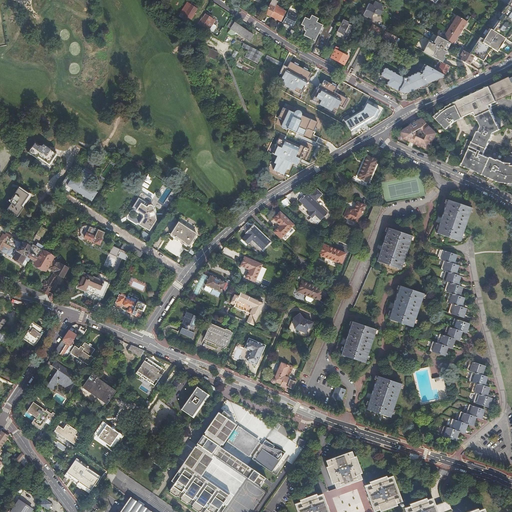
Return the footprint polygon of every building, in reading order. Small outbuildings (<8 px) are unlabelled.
[(502,14),(504,15),(511,20),(511,0),(510,0),(502,13),(502,14)] [(188,2),(185,6),(188,8),(184,13),(190,16),(193,11),(194,12),(197,8),(191,3),(188,2)] [(269,4),(265,13),(271,15),(274,8),(275,7),(272,6),(271,5),(269,4)] [(368,4),(362,15),(370,19),(371,19),(376,9),(368,4)] [(274,8),(271,15),(281,21),(287,9),(283,7),(281,11),(277,9),(274,8)] [(288,11),(283,21),(293,26),(298,16),(295,15),(295,14),(292,12),(292,13),(288,11)] [(214,19),(212,18),(205,13),(202,17),(204,18),(201,23),(206,27),(209,22),(211,23),(214,19)] [(507,39),(507,40),(511,34),(511,33),(511,20),(504,15),(500,21),(498,20),(497,22),(499,23),(494,29),(493,31),(507,39)] [(317,33),(320,35),(326,22),(323,21),(322,25),(316,22),(317,19),(311,16),(309,20),(304,18),(301,24),(305,26),(304,27),(304,28),(304,30),(306,31),(304,35),(314,40),(317,33)] [(459,17),(450,30),(460,35),(461,34),(463,31),(464,30),(466,28),(469,24),(459,17)] [(231,19),(227,26),(249,41),(254,34),(231,19)] [(451,44),(453,46),(454,45),(456,42),(460,35),(450,30),(443,40),(451,44)] [(480,41),(477,44),(491,51),(491,50),(488,49),(490,45),(491,46),(496,38),(504,43),(507,39),(493,31),(493,30),(488,37),(488,38),(485,41),(483,44),(480,41)] [(395,36),(386,32),(382,38),(393,44),(397,38),(395,36)] [(439,61),(441,62),(443,58),(444,58),(443,57),(451,44),(443,40),(436,36),(435,39),(433,43),(432,43),(429,41),(423,52),(439,61)] [(488,49),(491,50),(492,49),(494,47),(497,49),(499,50),(504,43),(496,38),(491,46),(490,45),(488,49)] [(491,51),(477,44),(470,55),(474,57),(483,62),(488,55),(491,51)] [(336,51),(338,48),(335,47),(330,58),(343,65),(347,57),(336,51)] [(461,60),(470,65),(472,61),(474,57),(470,55),(469,54),(464,52),(462,54),(461,56),(463,57),(461,60)] [(399,67),(382,59),(372,77),(398,91),(399,91),(400,90),(404,90),(404,91),(405,92),(407,91),(413,88),(416,87),(417,88),(420,88),(425,86),(430,83),(432,82),(431,81),(435,79),(443,76),(444,75),(434,70),(425,65),(421,73),(419,74),(417,71),(404,75),(400,75),(396,73),(399,67)] [(439,61),(434,70),(444,75),(449,67),(443,63),(441,62),(439,61)] [(312,72),(291,62),(288,68),(283,66),(277,78),(283,81),(280,86),(301,96),(312,72)] [(441,114),(438,117),(449,127),(456,120),(464,116),(465,115),(475,110),(477,114),(479,114),(482,121),(481,122),(483,125),(480,130),(479,130),(474,141),(475,141),(474,145),(473,145),(464,162),(471,165),(477,168),(484,172),(483,173),(488,175),(489,175),(491,175),(496,178),(499,179),(498,181),(502,182),(507,182),(507,181),(509,181),(511,182),(511,183),(511,182),(511,164),(505,164),(505,162),(499,159),(498,160),(491,157),(490,157),(484,154),(496,131),(500,129),(498,124),(499,122),(491,103),(511,93),(511,76),(511,77),(510,77),(479,91),(456,102),(457,103),(454,105),(453,103),(448,106),(448,107),(444,109),(443,108),(439,112),(441,114)] [(341,89),(324,80),(322,84),(320,83),(310,101),(335,115),(340,107),(344,110),(350,99),(339,93),(341,89)] [(363,110),(344,121),(351,135),(359,131),(360,133),(368,128),(367,126),(378,120),(384,108),(368,100),(363,110)] [(282,119),(279,124),(281,126),(284,128),(288,131),(289,130),(294,132),(297,134),(301,136),(305,128),(308,130),(312,132),(314,127),(317,123),(301,114),(295,111),(284,105),(278,116),(279,117),(282,119)] [(406,139),(412,142),(415,135),(414,131),(417,130),(422,126),(428,121),(423,116),(419,119),(411,124),(404,128),(406,139)] [(440,132),(430,123),(425,129),(430,134),(429,138),(428,140),(425,139),(418,136),(415,143),(432,150),(440,132)] [(299,146),(279,137),(271,153),(278,156),(275,163),(277,163),(274,170),(283,174),(286,168),(289,170),(292,163),(298,166),(301,160),(305,162),(310,148),(300,144),(299,146)] [(56,153),(43,144),(41,146),(34,141),(27,152),(36,158),(38,156),(48,164),(56,153)] [(366,155),(357,177),(367,182),(376,160),(366,155)] [(47,166),(48,164),(38,156),(36,158),(47,166)] [(77,179),(73,176),(68,184),(78,191),(78,190),(82,193),(82,194),(91,200),(97,192),(85,184),(93,173),(85,167),(77,179)] [(21,206),(28,195),(18,188),(10,199),(8,198),(7,200),(11,202),(6,209),(17,217),(23,208),(21,206)] [(139,223),(149,230),(156,219),(153,206),(148,202),(151,197),(139,190),(135,196),(136,197),(131,205),(142,213),(143,218),(139,223)] [(303,195),(298,200),(303,204),(302,205),(304,208),(306,207),(311,212),(307,215),(311,219),(310,221),(315,226),(328,214),(316,202),(322,196),(316,191),(311,197),(307,193),(304,196),(303,195)] [(31,197),(28,195),(21,206),(23,208),(31,197)] [(286,197),(279,203),(283,208),(290,203),(286,197)] [(440,220),(436,233),(459,241),(470,207),(447,199),(440,220)] [(345,208),(342,217),(357,223),(364,206),(355,202),(351,211),(345,208)] [(374,202),(356,243),(363,246),(381,205),(374,202)] [(273,232),(280,239),(294,224),(280,211),(273,218),(280,225),(273,232)] [(330,228),(336,222),(333,219),(326,225),(330,228)] [(178,223),(170,234),(188,246),(196,234),(178,223)] [(255,226),(241,240),(247,246),(252,240),(263,250),(270,243),(259,232),(260,231),(255,226)] [(93,231),(91,231),(90,232),(87,231),(84,237),(99,244),(105,231),(95,227),(93,231)] [(378,254),(376,260),(400,268),(411,235),(388,227),(378,254)] [(12,246),(8,253),(21,262),(25,257),(28,259),(29,259),(30,256),(34,259),(36,260),(35,262),(44,268),(46,266),(54,271),(53,271),(61,276),(66,269),(58,264),(59,262),(53,258),(42,251),(43,249),(33,242),(32,244),(25,239),(22,242),(17,238),(17,239),(11,235),(10,236),(7,234),(6,235),(5,234),(1,240),(6,243),(10,245),(12,246)] [(6,252),(10,245),(6,243),(2,250),(6,252)] [(112,245),(109,252),(117,256),(120,249),(112,245)] [(137,250),(129,245),(126,250),(134,255),(137,250)] [(321,245),(317,255),(339,264),(343,254),(321,245)] [(42,251),(53,258),(54,256),(53,254),(52,253),(52,252),(44,247),(43,249),(42,251)] [(441,249),(437,259),(443,261),(440,269),(445,271),(442,280),(447,282),(444,291),(448,293),(445,302),(450,304),(447,312),(462,318),(465,309),(460,307),(463,298),(458,296),(461,287),(456,286),(459,276),(455,275),(458,266),(452,264),(455,255),(441,249)] [(353,250),(338,285),(345,288),(360,253),(353,250)] [(121,252),(119,257),(126,261),(129,256),(121,252)] [(241,257),(238,265),(246,268),(242,277),(252,281),(258,264),(241,257)] [(369,267),(352,307),(364,313),(381,272),(369,267)] [(42,289),(48,292),(49,289),(50,290),(56,280),(55,280),(58,276),(52,273),(46,282),(44,285),(42,289)] [(209,275),(204,285),(220,292),(224,282),(209,275)] [(90,287),(102,293),(105,284),(86,276),(80,289),(88,292),(90,287)] [(68,295),(73,283),(65,280),(62,286),(63,286),(60,292),(61,292),(64,293),(63,295),(66,296),(67,295),(68,295)] [(301,282),(296,292),(318,301),(322,291),(301,282)] [(393,305),(388,319),(411,327),(423,293),(400,285),(393,305)] [(219,292),(211,289),(209,293),(217,297),(219,292)] [(234,294),(231,301),(235,303),(234,306),(243,309),(251,312),(247,321),(254,323),(263,301),(240,292),(239,294),(238,294),(237,295),(234,294)] [(327,330),(336,310),(339,303),(342,295),(335,292),(333,298),(326,313),(321,327),(327,330)] [(118,293),(113,303),(121,308),(122,307),(132,312),(131,313),(139,317),(142,311),(143,312),(147,306),(138,301),(136,304),(126,299),(127,298),(118,293)] [(185,317),(179,332),(191,337),(193,332),(191,331),(193,325),(195,325),(199,317),(186,311),(184,316),(185,317)] [(291,316),(286,329),(305,337),(312,322),(300,317),(297,312),(291,316)] [(432,342),(429,351),(443,355),(446,347),(450,348),(453,339),(457,341),(461,331),(464,332),(467,324),(453,318),(450,327),(446,326),(442,336),(439,334),(436,343),(432,342)] [(343,345),(340,354),(363,363),(375,328),(352,321),(343,345)] [(211,324),(204,339),(222,347),(222,346),(225,347),(231,332),(211,324)] [(26,331),(22,338),(34,345),(43,331),(37,328),(38,327),(35,325),(34,326),(32,325),(28,332),(26,331)] [(75,336),(67,331),(53,352),(58,355),(61,357),(66,357),(68,353),(70,354),(69,355),(86,366),(87,365),(88,365),(92,358),(90,356),(94,350),(83,343),(80,348),(79,347),(77,350),(73,347),(72,347),(69,345),(75,336)] [(318,334),(302,371),(309,374),(325,337),(318,334)] [(249,338),(245,347),(250,350),(246,359),(256,364),(264,345),(249,338)] [(122,344),(112,339),(111,341),(120,347),(122,344)] [(142,352),(128,346),(125,350),(137,358),(142,352)] [(297,379),(288,375),(292,367),(291,366),(291,365),(289,364),(288,365),(286,363),(286,362),(282,360),(281,362),(274,378),(273,378),(272,378),(271,378),(270,379),(270,380),(270,381),(270,382),(270,383),(271,383),(272,384),(273,384),(274,384),(275,383),(276,382),(280,384),(280,385),(286,388),(286,387),(292,390),(297,379)] [(468,360),(465,370),(471,372),(468,381),(473,383),(470,391),(475,393),(472,401),(487,406),(490,398),(485,396),(488,388),(483,386),(486,377),(480,375),(483,366),(468,360)] [(55,371),(44,387),(51,391),(56,383),(64,388),(62,391),(67,394),(74,383),(67,378),(70,374),(53,362),(50,367),(55,371)] [(144,364),(141,362),(134,371),(138,374),(137,376),(147,383),(148,381),(151,383),(152,380),(155,382),(159,377),(156,375),(159,370),(150,364),(149,365),(145,362),(144,364)] [(371,397),(367,409),(390,417),(401,383),(378,375),(371,397)] [(81,393),(79,396),(99,409),(101,406),(103,407),(113,392),(90,376),(79,392),(81,393)] [(181,384),(175,378),(166,390),(172,395),(181,384)] [(336,385),(332,397),(341,400),(346,389),(336,385)] [(195,387),(179,410),(190,417),(206,395),(195,387)] [(32,403),(25,414),(34,420),(34,421),(32,420),(29,425),(39,431),(43,424),(42,423),(44,419),(49,423),(53,417),(52,416),(53,415),(51,413),(50,415),(44,411),(43,413),(40,411),(41,410),(32,403)] [(443,426),(440,435),(455,440),(458,431),(463,433),(466,423),(472,425),(475,416),(480,418),(483,409),(469,404),(466,413),(460,411),(457,420),(452,419),(449,428),(443,426)] [(224,440),(270,472),(283,453),(280,451),(275,449),(272,448),(273,446),(264,440),(259,446),(232,428),(235,424),(217,412),(169,481),(172,483),(167,491),(198,511),(214,511),(215,511),(220,511),(230,497),(200,477),(213,457),(259,488),(265,478),(219,447),(224,440)] [(102,421),(92,436),(112,449),(122,435),(118,432),(118,433),(105,424),(106,424),(102,421)] [(56,426),(52,433),(73,447),(77,441),(72,437),(75,432),(65,424),(61,430),(56,426)] [(3,434),(0,431),(0,453),(1,452),(0,450),(0,447),(8,436),(4,433),(3,434)] [(305,441),(298,439),(296,445),(300,448),(305,441)] [(155,443),(144,457),(159,468),(163,463),(157,459),(161,455),(155,450),(159,446),(155,443)] [(349,450),(324,459),(334,488),(360,478),(349,450)] [(75,460),(63,476),(67,479),(68,478),(73,482),(72,483),(86,494),(98,479),(89,473),(90,472),(86,469),(87,469),(75,460)] [(3,471),(11,476),(16,469),(8,464),(3,471)] [(391,475),(362,485),(372,510),(400,500),(391,475)] [(328,511),(322,493),(294,504),(296,511),(328,511)] [(437,511),(432,496),(404,506),(405,511),(437,511)] [(149,511),(129,498),(119,511),(149,511)] [(42,501),(39,507),(46,511),(50,506),(42,501)] [(21,506),(16,503),(11,511),(9,511),(27,511),(25,510),(20,507),(21,506)]
